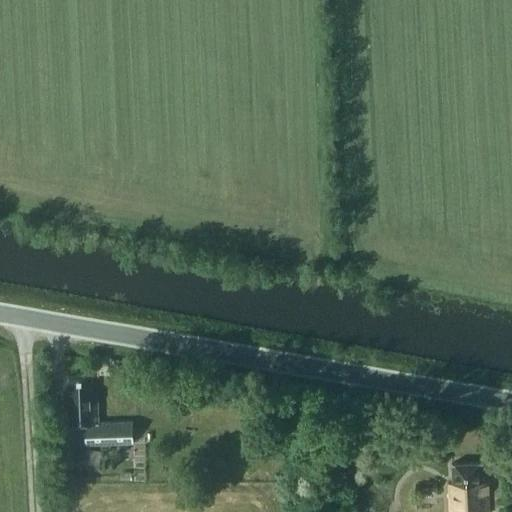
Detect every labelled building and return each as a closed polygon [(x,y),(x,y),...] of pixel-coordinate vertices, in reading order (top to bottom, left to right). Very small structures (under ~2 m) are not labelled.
[(91,394),(90,376),(69,377),(70,399),(65,400),(66,423),(85,423),(86,444),(110,442),(134,442),(133,421),(109,421),(97,422),(96,393),(91,394)] [(70,467),(69,441),(54,442),(54,468),(70,467)] [(79,447),(79,465),(100,466),(100,447),(79,447)] [(449,483),(450,511),(489,511),(488,480),(484,481),(483,461),(452,463),(453,483),(449,483)] [(425,491),(437,491),(436,482),(425,483),(425,491)]
